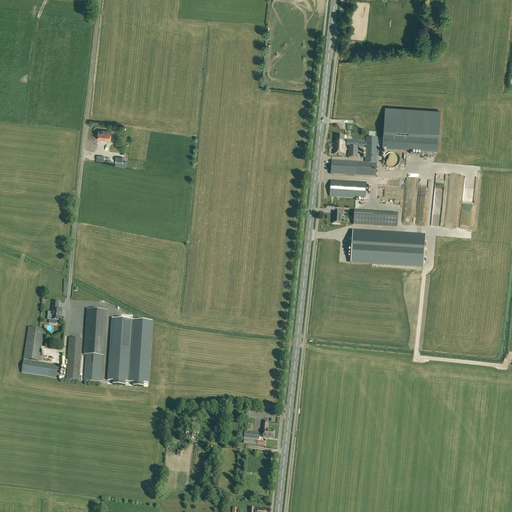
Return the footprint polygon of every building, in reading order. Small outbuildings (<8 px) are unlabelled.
[(385,108),(383,149),(437,152),(440,112),(385,108)] [(97,140),(111,141),(111,131),(98,130),(97,140)] [(344,155),(345,155),(345,142),(344,142),(344,136),(336,135),(335,142),(334,142),(334,154),(344,155)] [(331,174),(376,177),(377,138),(366,137),(365,163),(331,161),(331,174)] [(365,141),(346,140),(346,146),(349,146),(349,147),(348,158),(358,158),(358,148),(365,148),(365,141)] [(399,156),(398,155),(397,154),(395,153),(393,152),(391,152),(390,152),(388,153),(387,154),(385,155),(385,157),(384,159),(384,160),(384,162),(385,164),(386,165),(387,167),(389,167),(391,168),(392,168),(394,168),(396,167),(397,166),(398,165),(399,163),(400,161),(400,160),(400,158),(399,156)] [(330,197),(352,199),(353,182),(330,180),(330,197)] [(353,182),(352,199),(365,199),(366,183),(353,182)] [(333,223),(341,224),(341,214),(343,214),(343,211),(337,210),(337,213),(334,213),(333,223)] [(397,227),(398,215),(394,215),(374,213),(354,212),(353,224),(373,226),(393,227),(397,227)] [(423,267),(425,236),(353,231),(351,262),(423,267)] [(58,302),(53,301),(52,312),(48,312),(47,320),(50,320),(57,320),(61,321),(61,314),(62,314),(62,310),(58,309),(58,302)] [(103,382),(108,311),(88,309),(84,355),(86,355),(84,380),(103,382)] [(144,383),(148,383),(152,323),(150,321),(112,319),(108,381),(113,381),(113,385),(125,386),(125,382),(133,382),(133,386),(144,387),(144,383)] [(29,327),(24,359),(39,361),(44,330),(29,327)] [(80,381),(82,339),(69,338),(66,380),(80,381)] [(61,366),(24,360),(22,373),(59,378),(59,376),(60,376),(60,374),(59,374),(60,370),(61,370),(61,368),(60,368),(61,366)] [(264,431),(263,438),(273,439),(274,430),(267,430),(268,422),(264,421),(263,430),(264,431)] [(245,431),(244,438),(258,440),(258,433),(252,432),(245,431)]
